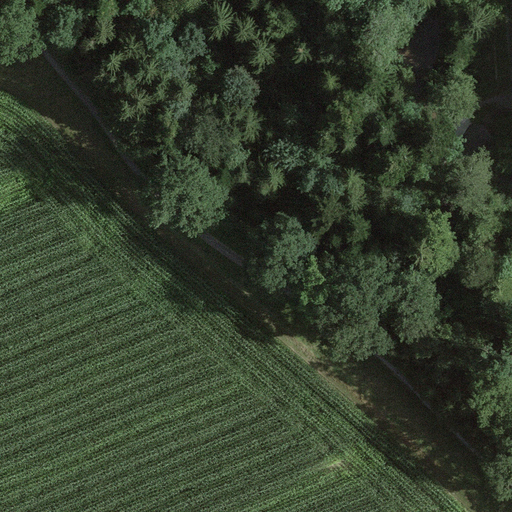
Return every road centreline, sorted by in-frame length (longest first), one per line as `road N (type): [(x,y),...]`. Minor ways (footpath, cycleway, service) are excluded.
road 1 (track): [(21,0),(127,151),(163,188),(227,247),(380,357),(511,480)]
road 2 (track): [(511,352),(463,275),(449,206),(477,135),(511,104)]
